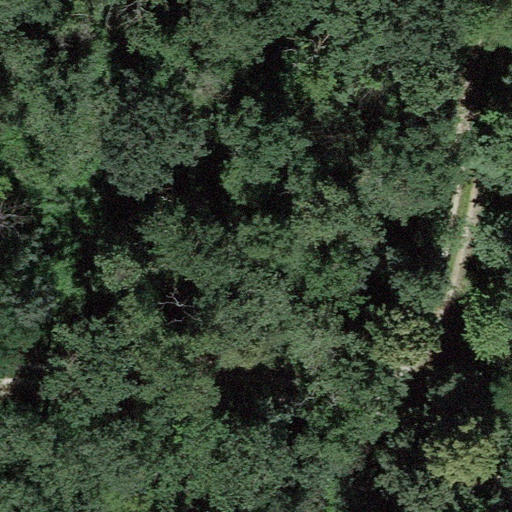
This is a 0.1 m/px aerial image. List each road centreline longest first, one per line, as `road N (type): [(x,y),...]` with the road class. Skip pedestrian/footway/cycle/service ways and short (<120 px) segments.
road 1 (track): [(511,487),(415,415),(0,376)]
road 2 (track): [(415,415),(509,0)]
